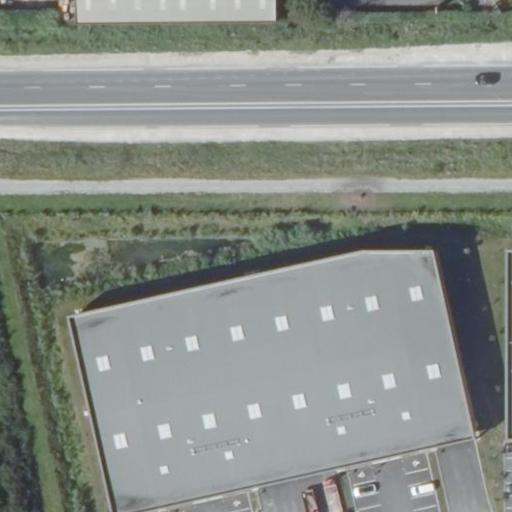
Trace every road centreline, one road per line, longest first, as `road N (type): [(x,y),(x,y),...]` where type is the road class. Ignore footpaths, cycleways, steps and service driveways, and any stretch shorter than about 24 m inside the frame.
road 1 (primary): [(511,84),(0,89)]
road 2 (primary): [(0,121),(511,117)]
